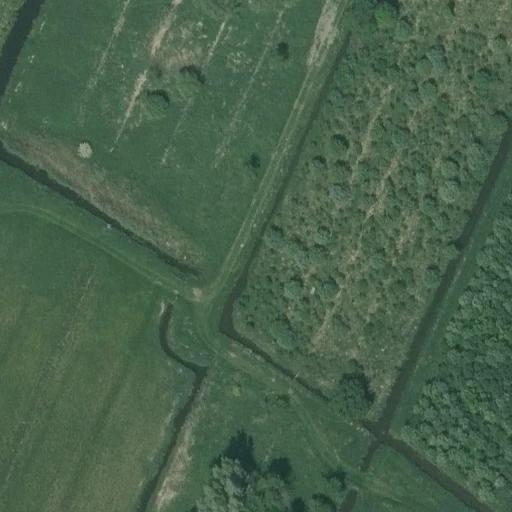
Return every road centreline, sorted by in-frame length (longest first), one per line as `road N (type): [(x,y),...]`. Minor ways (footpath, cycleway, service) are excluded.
road 1 (track): [(226,359),(205,339),(200,314),(343,0)]
road 2 (track): [(226,359),(273,388),(334,469),(373,485)]
road 3 (track): [(172,511),(226,359)]
